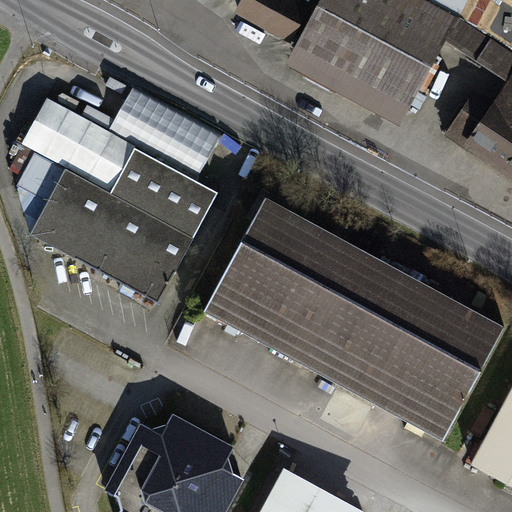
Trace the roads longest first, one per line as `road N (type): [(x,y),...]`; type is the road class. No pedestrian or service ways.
road 1 (tertiary): [(511,263),(27,0)]
road 2 (residential): [(41,286),(446,511)]
road 3 (track): [(0,236),(43,406),(58,511)]
